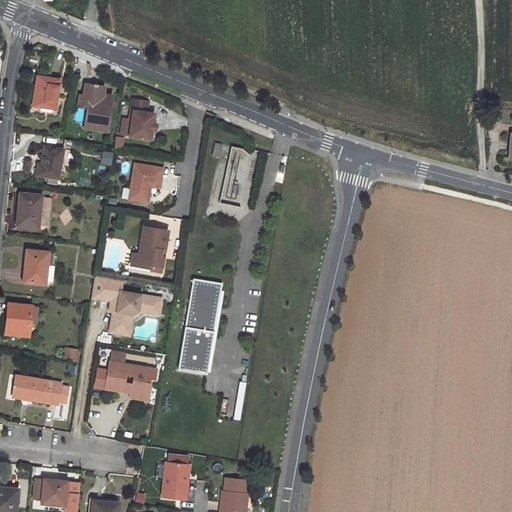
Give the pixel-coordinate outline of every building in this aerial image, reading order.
[(36,91),(33,105),(55,109),(60,80),(38,76),(36,91)] [(88,108),(85,127),(107,131),(113,96),(104,95),(105,87),(86,84),(84,96),(90,97),(88,108)] [(81,95),(79,106),(88,108),(90,97),(84,96),(81,95)] [(130,138),(151,141),(152,132),(151,132),(152,126),(153,126),(155,115),(147,114),(149,103),(133,101),(131,112),(134,112),(130,138)] [(123,147),(124,136),(115,136),(114,147),(123,147)] [(216,143),(213,157),(219,158),(222,144),(216,143)] [(38,163),(36,175),(48,177),(47,182),(57,184),(58,179),(59,179),(64,149),(44,145),(41,164),(38,163)] [(100,164),(111,166),(113,152),(102,151),(100,164)] [(130,199),(149,202),(151,189),(149,189),(150,185),(151,186),(153,186),(154,178),(162,179),(164,168),(136,163),(130,199)] [(162,179),(154,178),(153,186),(161,187),(162,179)] [(21,207),(19,225),(38,227),(39,225),(41,197),(41,195),(20,193),(19,206),(21,207)] [(41,197),(39,225),(44,225),(45,216),(48,216),(50,198),(41,197)] [(166,250),(169,230),(157,228),(145,226),(140,254),(138,266),(152,269),(153,269),(153,266),(163,267),(165,257),(163,257),(164,250),(166,250)] [(27,249),(26,263),(28,263),(26,281),(44,284),(45,278),(51,279),(53,254),(48,254),(48,252),(27,249)] [(138,266),(140,254),(134,253),(132,266),(138,266)] [(95,275),(92,294),(109,296),(108,300),(112,300),(116,301),(114,311),(110,332),(126,334),(130,314),(133,314),(139,311),(139,307),(150,309),(152,296),(122,291),(123,280),(95,275)] [(208,280),(194,278),(190,302),(195,303),(193,311),(189,310),(179,369),(208,374),(223,283),(208,280)] [(150,309),(139,307),(139,311),(159,314),(162,298),(152,296),(150,309)] [(7,314),(5,328),(30,331),(31,322),(32,305),(8,302),(7,314)] [(40,306),(32,305),(31,322),(38,323),(40,306)] [(5,328),(5,334),(29,336),(30,331),(5,328)] [(131,393),(131,397),(148,400),(151,383),(145,382),(148,368),(110,361),(106,388),(124,391),(125,390),(132,391),(131,393)] [(17,375),(13,393),(33,397),(33,400),(58,404),(58,402),(61,384),(61,382),(17,375)] [(61,384),(58,402),(67,404),(70,386),(61,384)] [(166,462),(163,497),(186,499),(187,482),(189,465),(166,462)] [(246,511),(248,493),(245,493),(247,480),(225,477),(224,494),(221,494),(219,511),(246,511)] [(44,479),(42,502),(65,505),(67,481),(55,480),(44,479)] [(0,491),(0,511),(16,511),(18,489),(1,487),(1,492),(0,491)] [(93,503),(91,511),(118,511),(119,503),(106,502),(106,504),(93,503)]
